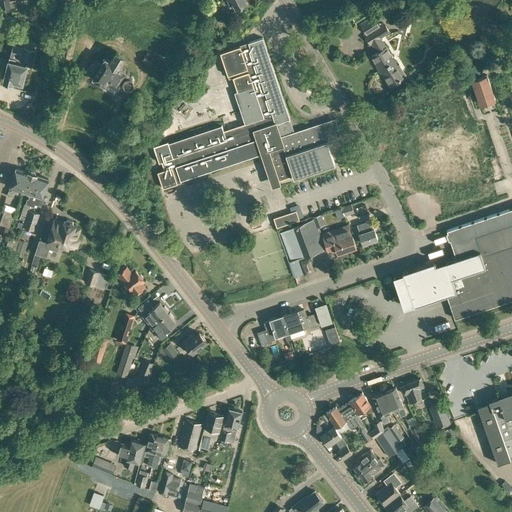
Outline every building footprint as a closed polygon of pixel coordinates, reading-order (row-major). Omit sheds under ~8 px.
[(0,0),(0,4),(1,11),(11,10),(9,0),(0,0)] [(227,0),(230,0),(236,9),(247,3),(246,0),(227,0)] [(0,14),(0,27),(6,29),(6,28),(9,17),(1,15),(0,14)] [(380,25),(373,15),(360,24),(366,34),(364,35),(370,43),(371,42),(377,52),(371,56),(383,75),(384,74),(388,80),(389,79),(392,84),(405,75),(399,65),(397,66),(379,37),(381,37),(380,36),(388,31),(383,23),(380,25)] [(393,26),(398,28),(399,28),(401,21),(402,17),(396,15),(393,26)] [(78,30),(66,27),(65,33),(77,36),(78,30)] [(76,42),(77,36),(65,33),(63,40),(76,42)] [(168,141),(154,146),(159,162),(161,161),(164,169),(158,171),(158,172),(163,186),(163,188),(177,183),(175,175),(178,174),(181,180),(258,154),(261,153),(265,166),(274,164),(280,180),(293,176),(294,178),(335,164),(331,151),(327,140),(341,135),(335,118),(294,131),(290,118),(263,38),(240,45),(240,46),(220,52),(228,75),(234,73),(235,76),(233,77),(238,91),(235,92),(241,110),(241,111),(245,123),(225,130),(224,130),(222,125),(168,143),(168,141)] [(74,49),(76,42),(63,40),(62,46),(74,49)] [(9,59),(4,80),(13,83),(14,81),(23,83),(26,71),(27,65),(32,66),(36,51),(36,49),(13,44),(9,60),(9,59)] [(73,55),(74,49),(62,46),(61,52),(73,55)] [(119,66),(125,57),(116,51),(111,60),(105,57),(102,63),(96,60),(93,63),(90,64),(87,69),(88,73),(115,90),(117,86),(122,79),(124,80),(124,81),(124,82),(125,83),(125,84),(126,84),(127,84),(128,85),(129,85),(130,85),(131,84),(132,84),(133,83),(134,82),(134,81),(134,80),(134,79),(134,78),(134,77),(133,76),(132,75),(131,74),(130,74),(129,74),(128,74),(126,73),(127,71),(119,66)] [(155,70),(162,60),(148,51),(141,62),(155,70)] [(480,105),(496,99),(487,74),(471,79),(480,105)] [(422,145),(438,140),(433,127),(417,132),(422,145)] [(491,128),(474,133),(478,147),(495,141),(491,128)] [(417,149),(421,162),(437,157),(433,144),(417,149)] [(477,162),(494,159),(491,145),(474,149),(477,162)] [(461,188),(474,185),(466,150),(453,153),(461,188)] [(24,182),(28,171),(17,167),(10,187),(9,190),(7,195),(13,198),(15,193),(18,194),(20,190),(22,191),(25,182),(24,182)] [(422,189),(438,184),(439,189),(452,185),(447,168),(432,172),(430,167),(417,172),(422,189)] [(496,168),(476,170),(478,187),(492,186),(491,177),(497,176),(496,168)] [(31,205),(41,175),(28,171),(24,182),(25,182),(22,191),(30,193),(29,198),(27,198),(26,203),(25,203),(20,217),(23,219),(23,221),(25,222),(29,210),(31,205)] [(44,197),(43,196),(49,178),(41,175),(31,205),(35,206),(36,204),(41,206),(44,197)] [(345,216),(354,213),(351,203),(341,206),(345,216)] [(398,274),(394,275),(404,306),(413,303),(413,305),(446,294),(455,318),(455,319),(456,318),(511,299),(511,207),(499,212),(500,212),(497,213),(496,213),(487,216),(487,217),(484,217),(474,221),(471,222),(468,223),(461,225),(458,226),(447,230),(448,232),(446,232),(449,240),(450,240),(456,258),(436,264),(435,260),(397,273),(398,274)] [(0,223),(9,227),(14,212),(5,209),(0,222),(0,223)] [(25,222),(24,226),(34,230),(40,214),(29,210),(25,222)] [(276,227),(299,220),(296,210),(273,217),(276,227)] [(291,261),(326,248),(318,227),(325,224),(322,214),(313,217),(314,220),(280,232),(291,261)] [(77,223),(63,219),(62,221),(55,219),(48,239),(47,242),(39,239),(35,253),(31,265),(32,265),(30,272),(35,274),(37,266),(41,255),(47,257),(50,247),(58,250),(61,243),(68,246),(68,245),(74,246),(77,245),(79,239),(77,237),(80,227),(76,226),(77,224),(77,223)] [(374,228),(371,219),(357,224),(360,233),(359,233),(363,244),(378,239),(374,228)] [(328,250),(336,248),(339,255),(341,255),(346,254),(346,252),(346,250),(356,246),(355,241),(354,241),(348,224),(339,227),(327,231),(322,233),(328,250)] [(15,251),(18,241),(13,239),(13,241),(8,240),(6,248),(15,251)] [(306,273),(315,269),(310,256),(301,259),(306,273)] [(125,267),(123,266),(117,270),(119,272),(117,273),(135,295),(146,286),(143,282),(145,280),(137,270),(133,273),(127,266),(125,267)] [(112,285),(113,281),(110,280),(111,276),(100,272),(100,271),(88,267),(84,281),(95,285),(96,284),(107,288),(108,284),(112,285)] [(153,307),(152,305),(152,304),(148,299),(144,302),(138,307),(148,319),(152,325),(168,312),(160,302),(153,307)] [(284,314),(289,331),(303,326),(303,328),(317,324),(313,313),(306,316),(304,308),(298,310),(284,314)] [(126,343),(130,331),(135,316),(125,312),(116,340),(126,343)] [(152,325),(150,326),(160,339),(162,338),(167,334),(172,331),(170,328),(176,323),(168,312),(152,325)] [(289,331),(284,314),(270,319),(270,320),(264,322),(267,329),(258,332),(262,345),(271,341),(271,339),(277,337),(276,335),(285,332),(287,340),(292,339),(289,331)] [(335,326),(326,329),(330,345),(340,341),(335,326)] [(208,342),(200,332),(195,335),(193,332),(183,340),(184,341),(179,344),(184,349),(188,346),(194,353),(208,342)] [(470,350),(496,342),(494,336),(468,344),(470,350)] [(101,362),(108,341),(96,337),(89,358),(101,362)] [(170,358),(178,352),(171,342),(162,349),(159,352),(164,357),(167,355),(170,358)] [(284,352),(286,359),(294,356),(291,350),(284,352)] [(138,375),(135,376),(146,383),(151,369),(142,365),(138,375)] [(424,389),(423,387),(424,386),(421,378),(401,385),(404,394),(405,393),(409,404),(427,397),(424,389)] [(384,391),(392,411),(398,409),(401,416),(407,414),(404,406),(396,387),(384,391)] [(511,390),(498,396),(489,399),(490,401),(488,402),(480,405),(478,405),(498,463),(500,462),(508,459),(508,460),(511,459),(510,458),(511,457),(511,390)] [(392,411),(384,391),(373,396),(381,416),(384,423),(390,421),(387,413),(392,411)] [(358,413),(371,405),(362,392),(350,400),(358,413)] [(335,425),(336,427),(346,421),(352,429),(358,425),(360,428),(359,429),(367,441),(373,437),(370,431),(369,432),(365,427),(365,426),(357,414),(358,413),(350,400),(338,408),(336,405),(326,412),(335,425)] [(448,423),(446,418),(447,418),(440,402),(430,406),(436,423),(436,422),(438,427),(448,423)] [(238,427),(242,411),(228,407),(224,424),(223,429),(220,438),(222,439),(221,444),(226,445),(228,442),(227,441),(228,440),(229,440),(231,431),(233,426),(238,427)] [(214,412),(215,410),(209,409),(209,411),(204,427),(199,446),(209,448),(212,436),(217,436),(219,431),(224,415),(214,412)] [(196,450),(203,424),(186,419),(179,445),(196,450)] [(374,438),(384,430),(380,420),(373,422),(375,428),(370,431),(373,437),(374,438)] [(388,428),(397,441),(403,436),(395,424),(388,428)] [(419,427),(424,436),(428,434),(429,433),(424,424),(423,425),(423,424),(419,427)] [(342,436),(336,427),(335,425),(321,434),(328,445),(334,442),(336,442),(340,447),(340,448),(338,450),(344,459),(352,453),(349,447),(342,436)] [(424,436),(419,427),(418,427),(417,425),(411,429),(417,441),(421,447),(428,443),(425,437),(424,437),(423,436),(424,436)] [(397,441),(388,428),(376,436),(389,456),(395,451),(403,463),(410,458),(397,441)] [(444,440),(451,436),(448,429),(440,432),(444,440)] [(153,467),(161,435),(152,432),(152,433),(150,432),(145,451),(150,452),(146,465),(153,467)] [(161,435),(153,467),(157,468),(160,455),(166,456),(171,438),(161,435)] [(140,462),(146,443),(131,439),(129,445),(122,442),(119,454),(126,456),(124,465),(133,468),(135,460),(140,462)] [(378,459),(370,449),(356,459),(359,463),(354,466),(365,481),(380,469),(385,465),(380,458),(378,459)] [(96,456),(92,466),(96,468),(103,470),(107,460),(96,456)] [(210,471),(212,464),(205,462),(203,469),(205,469),(204,474),(207,475),(208,470),(210,471)] [(445,468),(439,472),(447,483),(452,479),(449,475),(450,475),(445,468)] [(159,491),(168,493),(176,495),(181,477),(173,475),(173,473),(165,470),(159,491)] [(400,494),(401,493),(395,486),(401,482),(394,472),(384,480),(387,484),(376,493),(385,505),(385,506),(400,494)] [(145,487),(148,476),(139,473),(136,484),(145,487)] [(156,492),(158,482),(151,480),(149,490),(156,492)] [(197,511),(203,493),(188,489),(182,511),(197,511)] [(324,501),(315,490),(304,499),(303,498),(293,506),(293,505),(289,509),(291,511),(310,511),(311,511),(312,511),(314,511),(318,509),(318,506),(324,501)] [(99,491),(93,505),(103,509),(109,495),(99,491)] [(405,500),(400,494),(385,506),(389,511),(400,511),(405,508),(408,511),(409,511),(418,505),(411,495),(405,500)] [(446,507),(436,495),(434,497),(433,496),(423,505),(428,511),(441,511),(444,510),(444,509),(446,507)]
